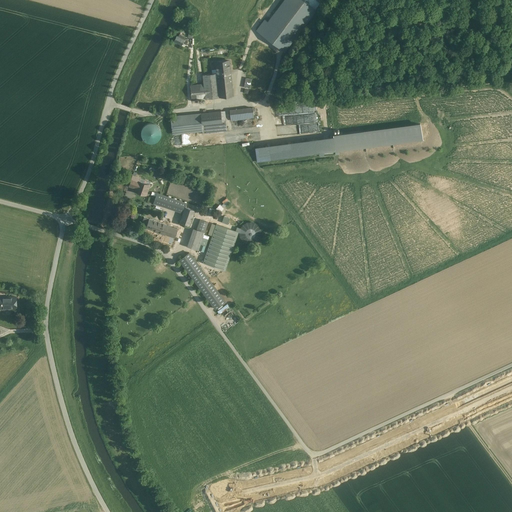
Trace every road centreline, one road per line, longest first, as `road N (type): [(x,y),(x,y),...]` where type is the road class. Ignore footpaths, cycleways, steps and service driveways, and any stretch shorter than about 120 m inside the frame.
road 1 (unclassified): [(65,220),(166,255),(310,453),(511,365)]
road 2 (unclassified): [(107,511),(68,428),(47,340),(46,305),(65,220)]
road 3 (unclassified): [(65,220),(151,0)]
road 4 (track): [(511,74),(501,82),(327,99)]
